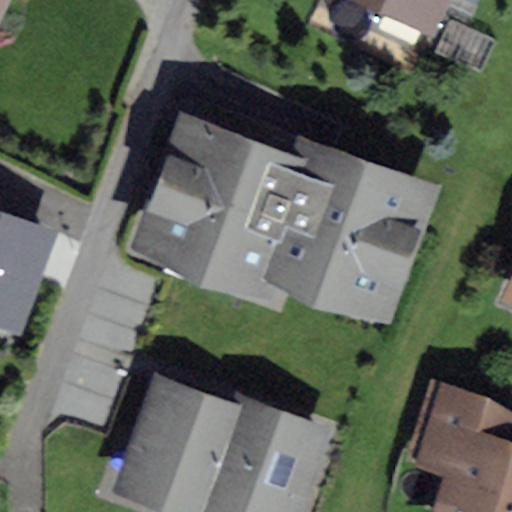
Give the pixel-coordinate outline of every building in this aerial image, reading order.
[(0,0),(0,17),(8,0),(0,0)] [(350,0),(434,37),(450,0),(350,0)] [(268,286),(276,265),(374,302),(417,187),(310,148),(302,169),(201,132),(159,246),(268,286)] [(0,332),(15,337),(47,238),(0,222),(0,332)] [(208,511),(241,419),(156,392),(121,500),(157,511),(208,511)] [(453,467),(439,511),(511,511),(511,440),(500,437),(507,416),(434,394),(416,456),(453,467)] [(305,511),(333,431),(247,401),(241,419),(208,511),(305,511)]
